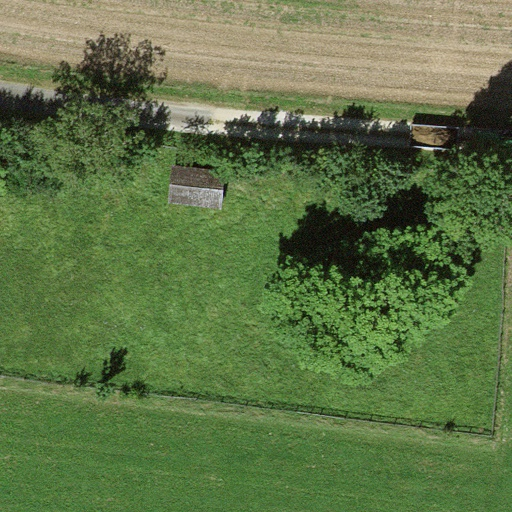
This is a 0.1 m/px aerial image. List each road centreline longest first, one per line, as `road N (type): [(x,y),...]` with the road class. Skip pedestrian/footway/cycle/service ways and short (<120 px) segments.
road 1 (track): [(163,118),(511,144)]
road 2 (residential): [(0,95),(163,118)]
